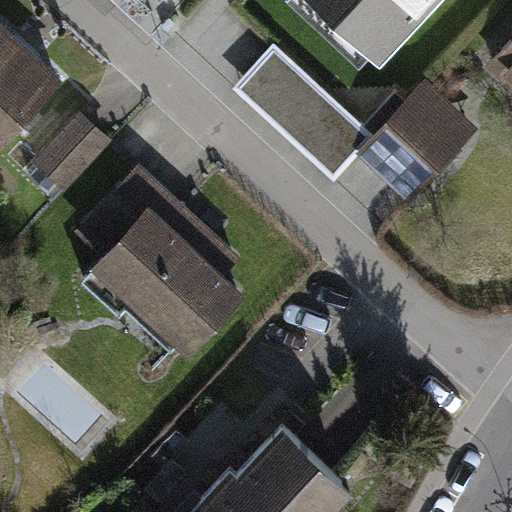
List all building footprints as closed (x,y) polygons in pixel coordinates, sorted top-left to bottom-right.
[(418,0),(345,0),(385,36),(418,0)] [(0,139),(57,77),(0,24),(0,139)] [(511,39),(493,60),(511,77),(511,39)] [(364,145),(375,134),(363,123),(274,40),(233,85),(334,177),(364,145)] [(396,88),(363,123),(375,134),(407,99),(396,88)] [(456,144),(407,99),(375,134),(364,145),(413,190),(456,144)] [(106,137),(81,114),(39,158),(64,181),(106,137)] [(234,256),(137,167),(94,213),(120,237),(84,277),(120,309),(135,293),(189,343),(238,289),(220,272),(234,256)] [(310,511),(343,479),(282,422),(237,470),(230,464),(185,511),(310,511)]
